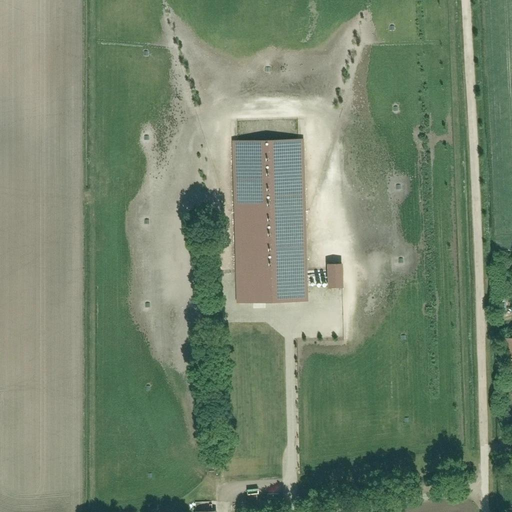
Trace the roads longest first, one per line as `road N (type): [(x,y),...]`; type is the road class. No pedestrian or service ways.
road 1 (track): [(466,0),(484,511)]
road 2 (track): [(80,0),(82,511)]
road 3 (track): [(484,487),(353,511)]
